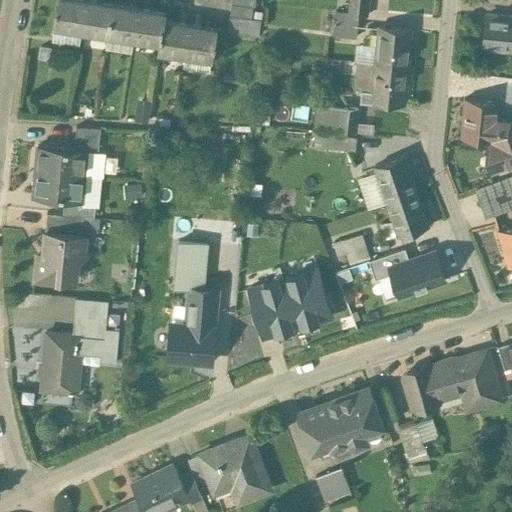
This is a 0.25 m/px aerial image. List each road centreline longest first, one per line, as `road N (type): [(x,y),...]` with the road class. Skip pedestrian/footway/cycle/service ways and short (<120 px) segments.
road 1 (unclassified): [(33,493),(171,426),(375,349),(495,314)]
road 2 (residential): [(495,314),(432,164),(448,0)]
road 3 (residential): [(20,0),(0,148)]
road 4 (residential): [(0,377),(6,423),(33,493)]
